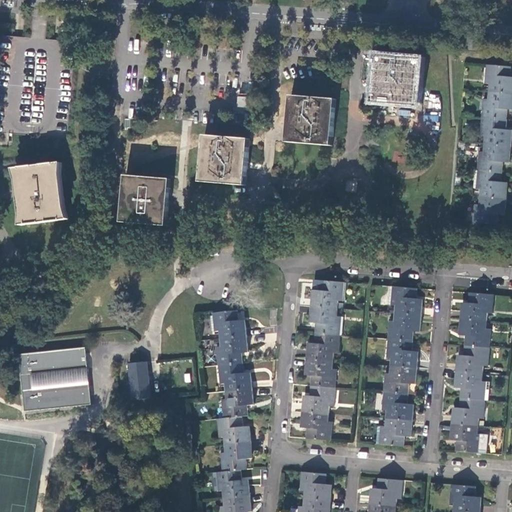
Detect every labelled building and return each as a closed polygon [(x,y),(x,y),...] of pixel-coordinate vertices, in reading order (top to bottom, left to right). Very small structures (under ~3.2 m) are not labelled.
[(76,40),(1,34),(0,47),(0,130),(10,132),(13,132),(69,136),(76,40)] [(378,55),(374,102),(419,105),(422,59),(378,55)] [(491,83),(490,90),(511,92),(511,76),(510,76),(511,66),(488,64),(486,82),(491,83)] [(511,92),(490,90),(490,98),(485,97),(483,116),(507,118),(508,109),(511,109),(511,92)] [(290,95),(287,141),(332,145),(335,99),(290,95)] [(507,118),(483,116),(482,135),(486,135),(486,143),(511,145),(511,139),(511,128),(506,128),(507,118)] [(201,180),(246,184),(249,138),(204,134),(201,180)] [(511,145),(486,143),(485,150),(480,149),(479,169),(502,171),(503,160),(510,161),(511,145)] [(55,161),(20,167),(20,169),(16,169),(23,223),(27,222),(27,224),(63,219),(62,208),(65,207),(61,172),(56,173),(55,161)] [(502,171),(479,169),(477,187),(482,187),(481,195),(507,198),(508,181),(502,180),(502,171)] [(169,224),(170,207),(172,178),(126,175),(123,221),(169,224)] [(477,202),(475,222),(498,224),(499,213),(506,214),(507,198),(481,195),(480,203),(477,202)] [(314,290),(313,305),(338,308),(339,300),(344,301),(346,282),(321,280),(320,290),(314,290)] [(397,305),(396,313),(422,315),(423,298),(417,298),(418,288),(394,286),(392,304),(397,305)] [(464,302),(462,318),(488,320),(488,313),(494,313),(496,294),(470,292),(470,303),(464,302)] [(338,308),(313,305),(312,322),(317,322),(317,332),(341,334),(343,316),(337,316),(338,308)] [(222,338),(247,335),(245,318),(240,319),(239,309),(214,312),(214,314),(212,314),(214,330),(216,330),(216,331),(221,330),(222,338)] [(422,315),(396,313),(395,320),(391,320),(389,338),(413,341),(414,330),(421,331),(422,315)] [(488,320),(462,318),(461,335),(467,335),(466,345),(491,347),(493,329),(487,329),(488,320)] [(341,334),(317,332),(316,342),(310,342),(308,358),(334,360),(334,352),(339,352),(341,334)] [(219,365),(244,362),(243,351),(249,350),(247,335),(222,338),(222,345),(218,346),(219,365)] [(413,341),(389,338),(388,357),(392,358),(392,365),(417,367),(419,351),(412,351),(413,341)] [(491,347),(466,345),(465,355),(459,355),(458,371),(483,373),(484,365),(490,365),(491,347)] [(86,348),(20,355),(26,412),(92,405),(92,404),(86,348)] [(334,360),(308,358),(307,375),(313,375),(312,385),(336,387),(338,368),(333,368),(334,360)] [(148,361),(131,363),(135,400),(152,398),(148,361)] [(227,390),(252,388),(250,372),(245,372),(244,362),(219,365),(221,383),(227,382),(227,390)] [(417,367),(392,365),(391,373),(386,372),(384,391),(409,393),(409,383),(416,384),(417,367)] [(483,373),(458,371),(456,387),(463,388),(462,398),(487,400),(488,380),(482,380),(483,373)] [(336,387),(312,385),(311,395),(305,395),(304,410),(329,413),(330,405),(334,406),(336,387)] [(225,417),(242,415),(250,414),(249,408),(249,404),(254,404),(252,388),(227,390),(228,398),(223,399),(225,417)] [(356,389),(336,388),(335,405),(354,407),(356,389)] [(409,393),(384,391),(383,409),(388,409),(387,417),(413,420),(414,404),(408,403),(409,393)] [(487,400),(462,398),(461,408),(454,407),(453,423),(479,425),(479,418),(485,418),(487,400)] [(308,428),(307,437),(332,439),(334,421),(328,421),(329,413),(304,410),(303,427),(308,428)] [(226,444),(251,441),(249,425),(244,426),(242,415),(225,417),(218,418),(220,436),(225,436),(226,444)] [(382,425),(380,443),(404,446),(405,435),(412,435),(413,420),(387,417),(387,425),(382,425)] [(457,450),(482,452),(485,452),(486,434),(483,433),(478,433),(479,425),(453,423),(452,439),(458,440),(457,450)] [(224,470),(241,468),(248,467),(247,458),(253,457),(251,441),(226,444),(227,451),(222,452),(224,470)] [(224,470),(214,471),(211,471),(213,491),(216,490),(224,489),(225,496),(250,494),(248,478),(242,478),(241,468),(224,470)] [(306,490),(305,498),(330,500),(331,483),(325,483),(326,472),(302,470),(300,489),(306,490)] [(372,487),(370,503),(397,505),(397,497),(402,497),(403,479),(378,477),(377,488),(372,487)] [(455,502),(454,510),(477,511),(479,511),(481,495),(475,495),(476,485),(451,483),(450,502),(455,502)] [(221,505),(221,511),(246,511),(251,511),(250,494),(225,496),(226,504),(221,505)] [(299,504),(298,511),(328,511),(330,500),(305,498),(304,505),(299,504)] [(396,511),(397,505),(370,503),(369,511),(396,511)]
